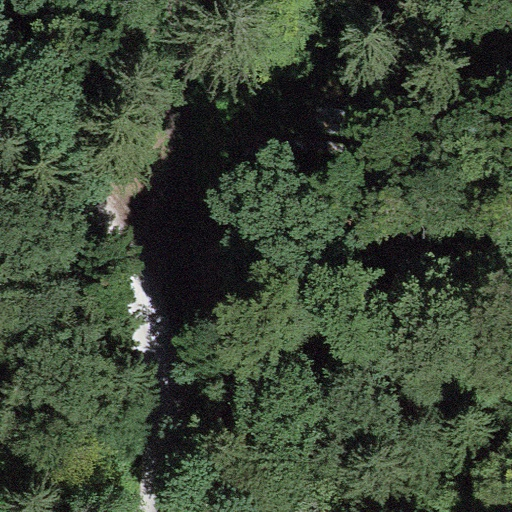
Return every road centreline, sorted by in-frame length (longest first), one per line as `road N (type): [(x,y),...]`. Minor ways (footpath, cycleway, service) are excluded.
road 1 (unclassified): [(0,122),(50,155),(144,305),(162,418),(154,511)]
road 2 (track): [(175,0),(144,305)]
